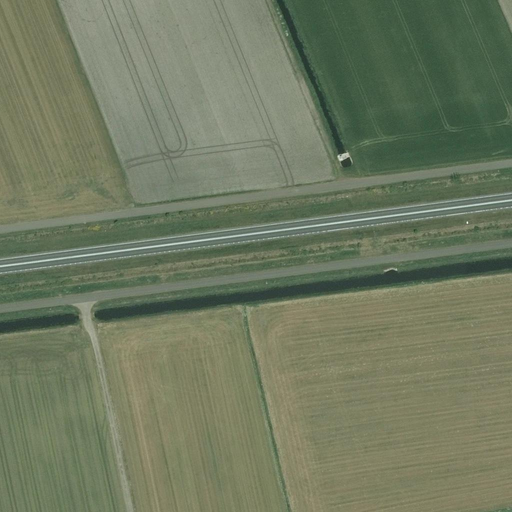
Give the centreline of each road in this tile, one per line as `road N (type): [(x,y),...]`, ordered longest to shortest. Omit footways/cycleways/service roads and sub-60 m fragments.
road 1 (unclassified): [(511,162),(0,230)]
road 2 (trunk): [(0,266),(511,200)]
road 3 (unclassified): [(511,243),(0,307)]
